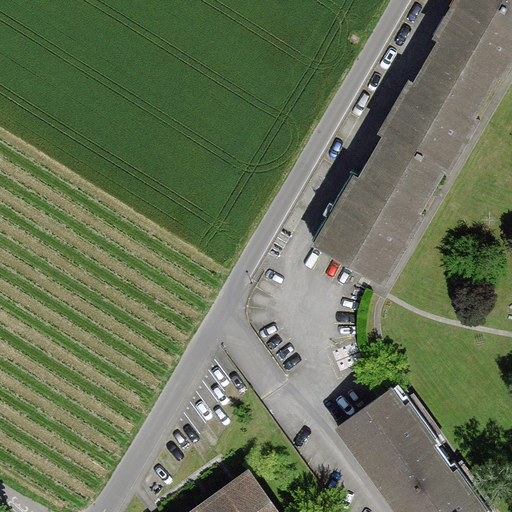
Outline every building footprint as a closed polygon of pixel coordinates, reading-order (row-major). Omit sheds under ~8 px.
[(511,0),(466,0),(427,68),(481,99),(511,45),(511,0)] [(427,68),(373,161),(426,194),(481,99),(427,68)] [(426,194),(373,161),(323,246),(366,270),(378,277),(426,194)] [(396,493),(442,461),(391,389),(383,395),(345,422),(396,493)] [(409,511),(478,511),(442,461),(396,493),(409,511)] [(278,511),(252,476),(202,511),(278,511)]
